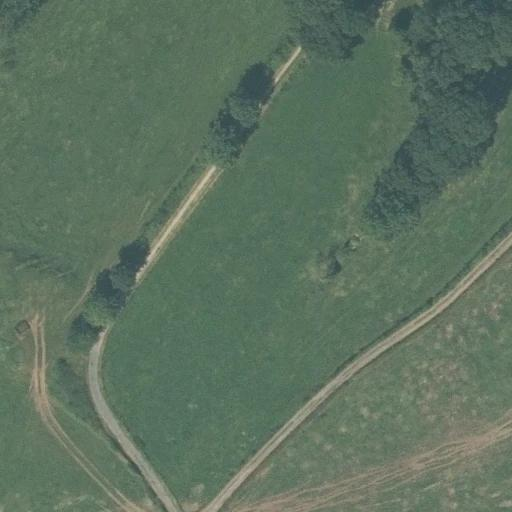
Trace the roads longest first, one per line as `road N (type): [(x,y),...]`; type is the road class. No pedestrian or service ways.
road 1 (track): [(349,0),(106,335),(109,400),(181,511)]
road 2 (track): [(211,511),(361,363),(511,236)]
